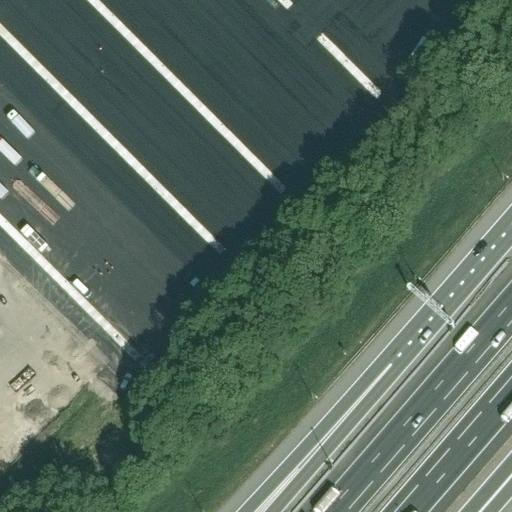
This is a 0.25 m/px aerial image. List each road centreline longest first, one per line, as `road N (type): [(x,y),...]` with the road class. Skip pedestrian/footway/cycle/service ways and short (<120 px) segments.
road 1 (motorway): [(511,301),(329,511)]
road 2 (motorway): [(395,361),(248,511)]
road 3 (motorway): [(395,361),(268,511)]
road 4 (motorway): [(511,227),(395,361)]
road 5 (motorway): [(410,511),(511,395)]
